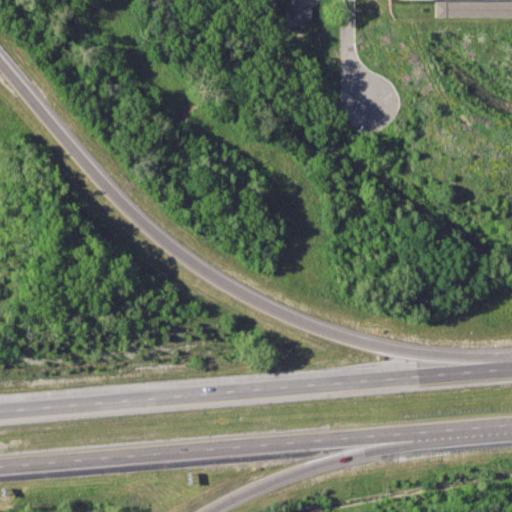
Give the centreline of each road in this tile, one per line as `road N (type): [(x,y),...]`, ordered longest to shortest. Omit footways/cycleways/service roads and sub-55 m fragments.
road 1 (motorway): [(469,373),(354,340),(226,286),(135,215),(0,62)]
road 2 (motorway): [(469,373),(0,410)]
road 3 (motorway): [(0,465),(383,434)]
road 4 (motorway): [(210,511),(383,434)]
road 5 (residential): [(345,64),(348,119),(383,119),(388,92),(345,64)]
road 6 (motorway): [(383,434),(511,424)]
